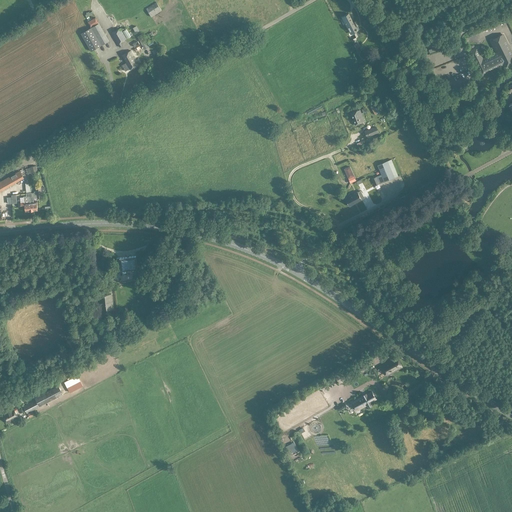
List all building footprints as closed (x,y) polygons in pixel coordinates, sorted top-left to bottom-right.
[(151,17),(161,10),(156,2),(146,9),(151,17)] [(357,29),(356,27),(358,25),(356,20),(353,22),(349,13),(343,16),(351,32),(357,29)] [(109,41),(99,23),(96,17),(88,22),(91,27),(81,33),(91,51),(102,45),(109,41)] [(122,30),(123,29),(122,27),(111,33),(119,47),(123,45),(121,42),(127,39),(122,30)] [(489,41),(495,52),(483,58),(477,47),(469,51),(475,64),(477,67),(480,74),(481,76),(502,66),(503,67),(511,63),(511,50),(504,33),(489,41)] [(144,50),(149,47),(142,34),(138,36),(144,50)] [(362,52),(359,47),(357,43),(351,46),(353,50),(360,62),(365,59),(364,56),(362,52)] [(482,56),(491,52),(488,45),(479,50),(482,56)] [(125,71),(129,69),(138,64),(131,51),(121,56),(125,63),(122,65),(125,71)] [(440,85),(445,96),(451,94),(446,82),(440,85)] [(379,106),(372,108),(373,112),(377,111),(378,115),(381,114),(379,106)] [(362,122),(364,121),(360,110),(358,111),(357,110),(351,113),(356,125),(362,122)] [(384,119),(387,121),(394,115),(392,112),(384,119)] [(367,137),(379,132),(377,127),(365,131),(367,137)] [(381,175),(376,177),(379,183),(384,182),(384,181),(394,177),(387,161),(384,162),(377,165),(381,175)] [(348,179),(354,176),(350,166),(344,169),(348,179)] [(0,191),(24,178),(20,170),(0,181),(0,191)] [(42,197),(42,192),(45,191),(45,187),(35,187),(36,191),(34,191),(34,192),(32,192),(33,197),(30,197),(32,211),(38,210),(37,202),(34,202),(33,198),(42,197)] [(357,192),(345,198),(350,206),(362,200),(359,194),(362,193),(361,190),(358,192),(357,192)] [(25,211),(32,211),(30,197),(33,197),(32,192),(26,193),(26,196),(23,196),(24,202),(20,203),(21,207),(25,207),(25,211)] [(136,256),(120,257),(121,270),(137,268),(136,256)] [(100,311),(114,309),(112,293),(98,295),(100,311)] [(97,319),(90,320),(91,329),(101,328),(99,315),(96,315),(97,319)] [(382,365),(384,369),(388,375),(402,367),(397,357),(382,365)] [(343,372),(335,377),(338,381),(347,377),(343,372)] [(70,392),(83,386),(77,375),(64,382),(70,392)] [(50,379),(39,385),(40,387),(43,386),(43,387),(52,382),(50,379)] [(36,399),(23,406),(27,413),(63,394),(59,385),(35,397),(36,399)] [(371,402),(376,400),(376,399),(372,391),(371,392),(366,394),(358,398),(358,399),(353,402),(357,410),(358,410),(363,407),(371,403),(371,402)] [(346,406),(344,402),(336,407),(338,411),(346,406)] [(14,408),(3,414),(7,423),(18,418),(15,412),(18,410),(16,407),(14,409),(14,408)]
